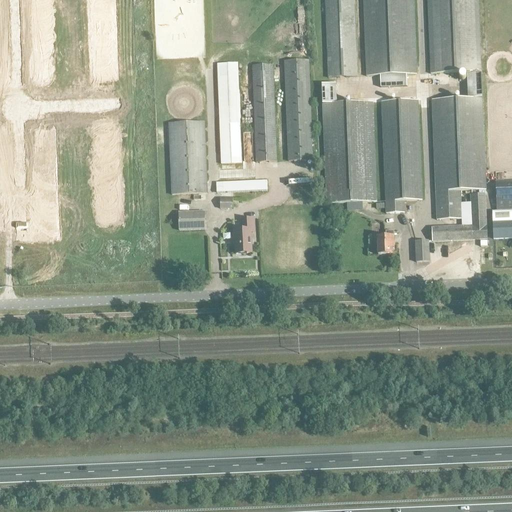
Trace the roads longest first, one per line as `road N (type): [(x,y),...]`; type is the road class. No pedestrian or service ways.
road 1 (unclassified): [(0,306),(511,284)]
road 2 (motorway): [(511,453),(0,474)]
